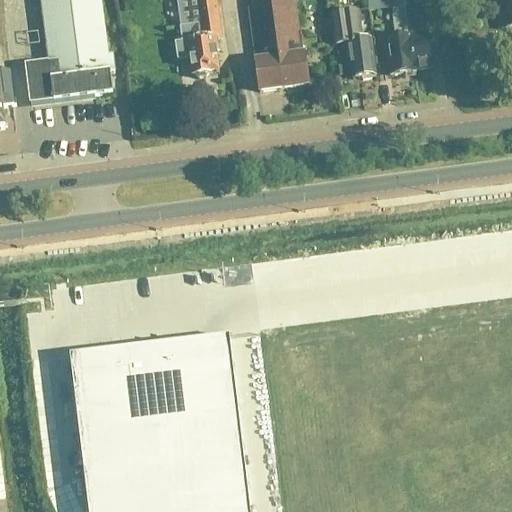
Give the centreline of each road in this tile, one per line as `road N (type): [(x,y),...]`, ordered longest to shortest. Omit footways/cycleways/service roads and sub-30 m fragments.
road 1 (unclassified): [(511,261),(65,320)]
road 2 (tertiary): [(511,126),(87,183)]
road 3 (tertiary): [(95,226),(511,171)]
